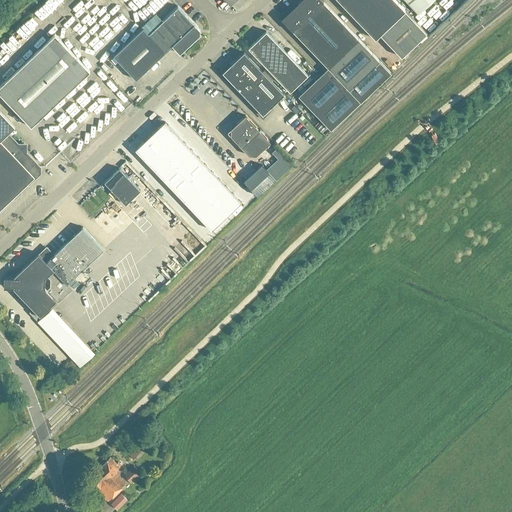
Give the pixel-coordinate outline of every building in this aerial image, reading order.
[(75,0),(69,6),(76,14),(84,6),(78,0),(75,0)] [(322,0),(299,0),(280,18),(292,31),(292,30),(349,90),(360,102),(391,72),(379,61),(327,6),(323,1),(322,0)] [(338,0),(376,39),(380,34),(401,56),(426,33),(405,10),(395,0),(338,0)] [(406,0),(418,12),(431,0),(406,0)] [(134,16),(143,11),(138,2),(129,7),(134,16)] [(199,33),(199,29),(194,24),(178,6),(149,33),(143,27),(114,55),(136,79),(172,44),(178,51),(180,51),(199,33)] [(64,24),(73,18),(67,9),(58,15),(64,24)] [(83,24),(92,18),(87,9),(77,15),(83,24)] [(435,22),(442,14),(438,10),(431,17),(435,22)] [(424,17),(419,21),(426,29),(430,26),(424,17)] [(74,33),(82,28),(76,19),(68,24),(74,33)] [(94,34),(102,28),(99,24),(101,23),(98,19),(88,26),(94,34)] [(82,44),(92,39),(87,30),(77,34),(82,44)] [(266,31),(248,48),(290,91),(307,74),(266,31)] [(55,34),(0,85),(0,93),(31,126),(89,71),(55,34)] [(94,55),(103,49),(97,41),(88,47),(94,55)] [(102,62),(112,55),(109,51),(99,57),(102,62)] [(263,114),(284,94),(244,52),(223,72),(263,114)] [(107,74),(116,83),(126,74),(117,65),(107,74)] [(104,83),(108,79),(100,71),(96,76),(104,83)] [(78,111),(87,104),(83,100),(91,98),(96,95),(95,89),(99,88),(98,83),(90,85),(91,89),(84,91),(77,96),(80,100),(73,101),(67,106),(68,109),(65,109),(51,120),(54,120),(48,125),(51,130),(43,131),(44,137),(54,135),(54,132),(56,131),(69,121),(67,121),(76,114),(75,111),(78,111)] [(110,83),(106,86),(114,93),(117,89),(110,83)] [(121,93),(117,96),(123,104),(127,101),(121,93)] [(314,116),(321,110),(318,106),(311,112),(314,116)] [(0,111),(0,209),(39,173),(39,167),(24,151),(24,146),(18,145),(7,134),(15,127),(0,111)] [(270,142),(259,130),(245,115),(231,129),(231,136),(241,147),(249,155),(256,155),(270,142)] [(165,121),(150,135),(164,149),(179,135),(165,121)] [(150,135),(135,149),(149,163),(164,149),(150,135)] [(179,135),(164,149),(171,157),(186,143),(179,135)] [(186,143),(171,157),(178,164),(192,150),(186,143)] [(278,159),(266,169),(275,179),(276,180),(293,165),(277,147),(272,152),(278,159)] [(164,149),(149,163),(156,171),(171,157),(164,149)] [(192,150),(178,164),(185,171),(199,158),(192,150)] [(121,153),(115,159),(121,167),(128,161),(121,153)] [(171,157),(156,171),(163,178),(178,164),(171,157)] [(199,158),(185,171),(192,179),(206,165),(199,158)] [(178,164),(163,178),(170,185),(185,171),(178,164)] [(275,179),(262,164),(244,181),(257,195),(275,179)] [(206,165),(192,179),(198,186),(213,172),(206,165)] [(119,167),(104,182),(125,204),(140,190),(119,167)] [(185,171),(170,185),(177,193),(192,179),(185,171)] [(213,172),(198,186),(205,193),(220,179),(213,172)] [(192,179),(177,193),(184,200),(198,186),(192,179)] [(220,179),(205,193),(212,201),(227,187),(220,179)] [(198,186),(184,200),(191,207),(205,193),(198,186)] [(227,187),(212,201),(219,208),(234,194),(227,187)] [(205,193),(191,207),(198,215),(212,201),(205,193)] [(234,194),(219,208),(226,215),(241,201),(234,194)] [(212,201),(198,215),(205,222),(219,208),(212,201)] [(219,208),(205,222),(212,229),(226,215),(219,208)] [(155,231),(161,228),(157,222),(151,226),(155,231)] [(14,278),(6,277),(6,285),(12,286),(34,308),(30,312),(38,320),(53,306),(71,288),(67,283),(103,249),(82,227),(53,254),(46,247),(14,278)] [(134,279),(138,275),(127,265),(123,269),(134,279)] [(164,277),(169,272),(161,265),(157,270),(164,277)] [(135,442),(126,451),(133,458),(142,449),(135,442)] [(119,461),(116,464),(110,457),(85,484),(95,493),(97,490),(108,501),(125,483),(114,472),(120,467),(119,466),(121,464),(119,461)] [(124,474),(131,482),(140,473),(133,465),(124,474)] [(120,493),(111,502),(117,509),(127,499),(120,493)]
